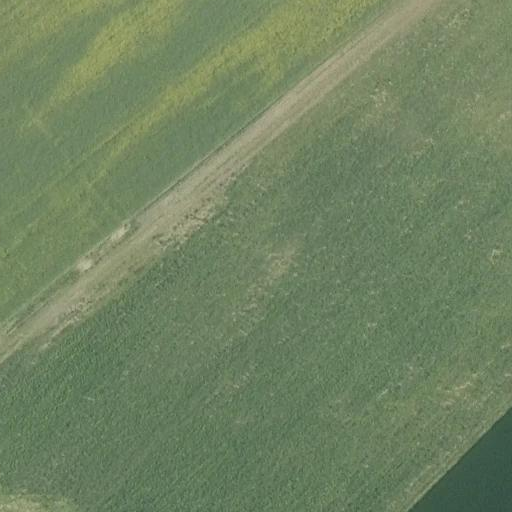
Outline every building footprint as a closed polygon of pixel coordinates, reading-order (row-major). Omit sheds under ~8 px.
[(214,103),(229,122),(292,71),(277,53),(214,103)] [(259,120),(264,127),(291,107),(286,101),(259,120)] [(274,145),(302,122),(291,108),(262,131),(274,145)] [(79,224),(39,259),(51,272),(91,238),(79,224)] [(48,306),(33,319),(55,344),(70,330),(48,306)]
